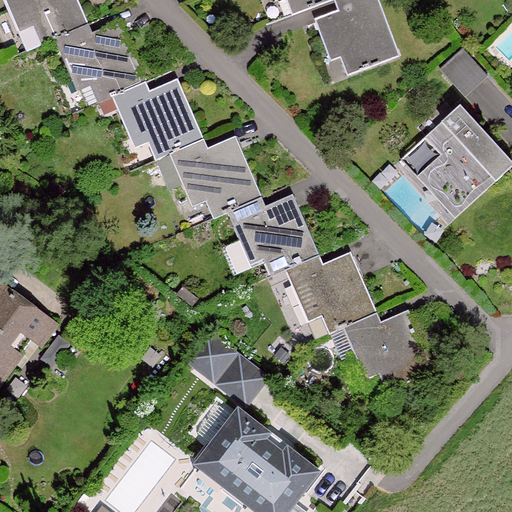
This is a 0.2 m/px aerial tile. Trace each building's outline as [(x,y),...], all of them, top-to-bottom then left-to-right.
[(53,38),(86,24),(75,0),(3,0),(25,50),(53,38)] [(328,0),(286,0),(292,14),(328,0)] [(399,55),(378,0),(333,0),(338,10),(314,19),(330,60),(340,56),(347,75),(399,55)] [(90,33),(86,24),(53,38),(76,91),(90,85),(98,103),(111,97),(144,83),(117,21),(90,33)] [(462,48),(440,69),(466,97),(478,86),(489,77),(462,48)] [(148,91),(144,83),(111,97),(134,148),(147,142),(155,160),(169,154),(202,140),(176,79),(148,91)] [(511,166),(511,161),(458,104),(440,122),(496,181),(511,166)] [(496,181),(440,122),(423,138),(439,156),(417,176),(456,218),(496,181)] [(206,149),(202,140),(169,154),(191,207),(205,201),(213,219),(227,213),(260,198),(234,137),(206,149)] [(264,207),(260,198),(227,213),(249,264),(263,258),(270,277),(285,271),(318,256),(292,195),(264,207)] [(322,265),(318,256),(285,271),(308,323),(321,317),(329,335),(343,328),(376,314),(349,253),(322,265)] [(0,279),(0,386),(16,364),(22,369),(39,346),(42,348),(60,324),(0,279)] [(380,323),(376,314),(343,328),(366,380),(379,374),(387,392),(434,372),(408,311),(380,323)] [(209,328),(184,360),(246,409),(271,377),(209,328)] [(263,511),(285,511),(317,472),(240,412),(200,463),(263,511)]
